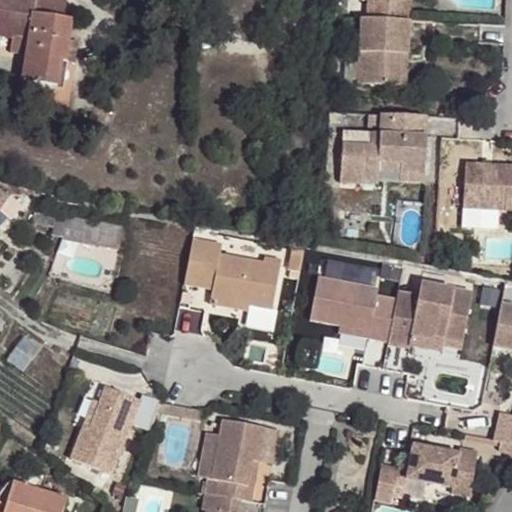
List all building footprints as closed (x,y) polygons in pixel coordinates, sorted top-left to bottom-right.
[(73,19),(39,13),(39,0),(0,0),(0,37),(31,41),(23,81),(58,86),(62,67),(73,68),(77,47),(68,46),(73,19)] [(372,0),(367,0),(367,19),(374,20),(375,0),(372,0)] [(372,0),(375,0),(374,20),(402,21),(403,0),(372,0)] [(403,0),(402,21),(410,21),(412,22),(412,0),(403,0)] [(367,19),(360,19),(356,85),(397,86),(398,55),(408,55),(410,21),(402,21),(374,20),(367,19)] [(398,55),(397,86),(407,87),(408,55),(398,55)] [(427,119),(382,116),(381,134),(372,133),(372,146),(344,145),(341,182),(363,183),(364,179),(381,181),(381,172),(387,172),(391,168),(393,162),(403,164),(402,173),(426,174),(427,119)] [(372,146),(372,133),(345,132),(344,145),(372,146)] [(387,172),(402,173),(403,164),(393,162),(391,168),(387,172)] [(511,165),(463,163),(461,205),(511,208),(511,165)] [(426,183),(426,174),(402,173),(402,181),(426,183)] [(0,189),(0,209),(11,197),(0,189)] [(53,237),(66,240),(69,221),(56,218),(53,237)] [(69,221),(66,240),(120,250),(125,230),(70,219),(69,221)] [(249,312),(271,316),(280,268),(264,265),(263,270),(218,261),(220,252),(201,249),(194,291),(212,295),(209,309),(239,315),(249,317),(249,312)] [(386,348),(393,307),(376,303),(377,298),(317,285),(309,325),(335,331),(369,338),(368,343),(386,348)] [(415,300),(395,296),(393,307),(386,348),(386,349),(408,352),(408,349),(410,340),(434,344),(435,340),(461,345),(469,296),(417,288),(415,300)] [(511,313),(499,311),(492,352),(511,355),(511,313)] [(268,330),(271,316),(249,312),(249,317),(239,315),(237,320),(248,322),(246,327),(268,330)] [(369,338),(335,331),(334,336),(368,343),(369,338)] [(460,352),(461,345),(435,340),(434,344),(410,340),(408,349),(441,355),(442,349),(460,352)] [(67,374),(24,342),(7,366),(50,397),(67,374)] [(114,410),(120,395),(107,390),(102,405),(114,410)] [(141,403),(120,395),(114,410),(102,405),(92,431),(86,429),(73,463),(113,478),(141,403)] [(92,431),(102,405),(95,403),(86,429),(92,431)] [(159,407),(154,419),(198,428),(202,414),(200,415),(159,407)] [(491,444),(511,446),(511,420),(496,418),(491,444)] [(208,484),(205,499),(238,505),(248,507),(251,492),(245,490),(250,465),(256,466),(263,432),(221,424),(218,442),(205,440),(197,481),(208,484)] [(408,475),(406,483),(453,492),(452,497),(472,500),(479,459),(460,455),(459,460),(413,451),(408,475)] [(251,492),(256,466),(250,465),(245,490),(251,492)] [(398,473),(379,469),(373,505),(392,508),(397,482),(398,473)] [(398,473),(397,482),(406,483),(408,475),(398,473)] [(61,511),(67,499),(10,481),(0,494),(0,511),(61,511)] [(236,511),(238,505),(205,499),(202,511),(236,511)]
